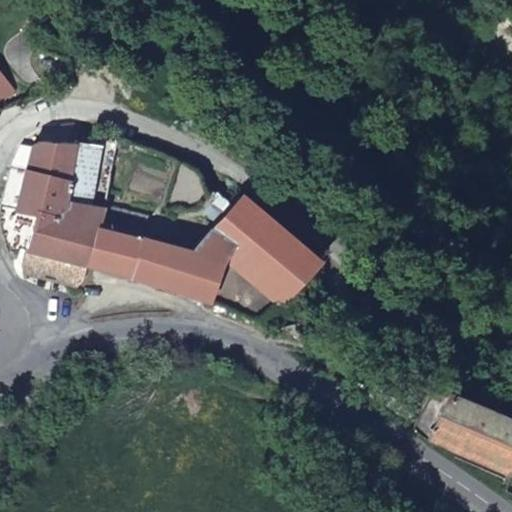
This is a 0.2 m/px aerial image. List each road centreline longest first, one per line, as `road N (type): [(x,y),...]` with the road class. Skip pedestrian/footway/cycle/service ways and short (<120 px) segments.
road 1 (unclassified): [(511,351),(448,335),(215,160),(172,137),(65,106),(34,111),(0,138)]
road 2 (secondary): [(40,361),(133,334),(197,336),(242,349),(314,386),(500,511)]
road 3 (unclassified): [(208,0),(244,51),(422,222),(511,265)]
